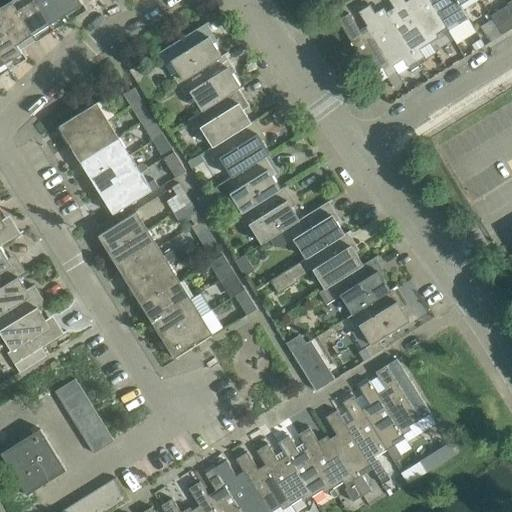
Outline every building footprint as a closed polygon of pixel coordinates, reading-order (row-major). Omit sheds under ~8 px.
[(34,33),(12,0),(11,0),(0,7),(0,18),(0,19),(18,43),(23,40),(27,47),(38,40),(34,33)] [(12,0),(34,33),(39,30),(43,37),(54,30),(50,23),(35,0),(12,0)] [(66,13),(58,0),(35,0),(50,23),(55,20),(60,27),(71,20),(66,13)] [(83,3),(81,0),(58,0),(66,13),(72,10),(76,16),(87,10),(83,3)] [(404,0),(388,0),(394,8),(386,13),(414,58),(416,61),(424,56),(420,49),(431,42),(405,1),(404,0)] [(436,34),(447,27),(430,0),(407,0),(405,1),(431,42),(439,37),(436,34)] [(430,0),(447,27),(458,43),(476,32),(468,19),(459,5),(455,0),(430,0)] [(406,63),(414,58),(386,13),(378,18),(369,4),(358,11),(366,25),(392,66),(403,59),(406,63)] [(491,15),(493,19),(499,29),(502,34),(511,28),(511,10),(508,5),(491,15)] [(348,13),(338,20),(371,74),(382,67),(388,76),(388,77),(396,72),(392,66),(366,25),(359,30),(348,13)] [(0,19),(0,52),(6,62),(12,59),(16,65),(27,59),(23,52),(23,51),(18,43),(0,19)] [(487,37),(499,29),(493,19),(481,27),(487,37)] [(208,21),(158,52),(165,64),(166,63),(171,60),(180,73),(174,77),(173,77),(177,83),(220,55),(212,42),(216,40),(205,24),(208,22),(208,21)] [(480,39),(472,44),(476,51),(484,45),(480,39)] [(202,110),(234,90),(239,86),(231,73),(235,71),(224,54),(227,52),(226,51),(220,55),(177,83),(184,94),(190,90),(202,110)] [(6,62),(0,52),(0,75),(11,69),(6,62)] [(416,62),(409,67),(414,74),(420,70),(416,62)] [(146,79),(137,65),(130,69),(139,83),(146,79)] [(388,76),(387,77),(394,88),(402,83),(396,73),(396,72),(388,77),(388,76)] [(124,93),(131,105),(141,99),(134,87),(124,93)] [(156,96),(152,89),(145,93),(149,100),(156,96)] [(234,90),(202,110),(188,119),(194,130),(201,126),(213,145),(249,122),(242,109),(245,107),(234,90)] [(139,117),(149,111),(141,99),(131,105),(139,117)] [(59,125),(70,144),(108,120),(96,102),(59,125)] [(257,119),(256,117),(249,122),(213,145),(206,149),(213,161),(220,157),(232,176),(264,156),(269,153),(261,140),(264,137),(254,121),(257,119)] [(81,161),(118,137),(108,120),(70,144),(81,161)] [(146,128),(153,140),(163,134),(156,122),(146,128)] [(163,134),(153,140),(164,157),(174,151),(163,134)] [(81,161),(91,178),(129,155),(118,137),(81,161)] [(163,158),(175,177),(186,170),(174,151),(164,157),(163,158)] [(102,196),(140,172),(148,167),(146,164),(141,163),(136,166),(129,155),(91,178),(89,180),(92,186),(95,184),(102,196)] [(232,176),(196,198),(203,209),(230,193),(242,212),(279,188),(272,176),(275,174),(264,156),(232,176)] [(140,172),(102,196),(99,197),(103,204),(106,202),(114,214),(150,191),(151,192),(159,187),(154,179),(147,183),(140,172)] [(286,184),(279,188),(242,212),(243,212),(236,216),(243,227),(249,223),(262,243),(281,231),(299,219),(291,207),(294,205),(284,188),(287,186),(286,184)] [(167,200),(175,212),(185,206),(177,194),(167,200)] [(281,231),(269,239),(274,248),(281,247),(288,242),(294,238),(306,257),(343,234),(335,221),(339,219),(329,203),(332,201),(331,199),(299,219),(281,231)] [(191,202),(185,206),(175,212),(182,224),(199,214),(191,202)] [(103,241),(110,253),(147,229),(136,211),(98,234),(99,235),(96,237),(100,243),(103,241)] [(1,220),(0,217),(0,245),(23,231),(22,230),(19,232),(9,215),(1,220)] [(203,243),(213,237),(202,219),(192,225),(203,243)] [(120,269),(120,270),(158,246),(147,229),(110,253),(120,269)] [(325,288),(362,264),(354,252),(358,250),(348,233),(351,231),(350,230),(343,234),(306,257),(306,258),(270,281),(278,293),(298,281),(297,279),(313,269),(325,288)] [(213,237),(203,243),(210,255),(220,248),(213,237)] [(124,275),(131,287),(169,264),(177,259),(172,250),(164,255),(158,246),(120,270),(120,269),(115,272),(117,276),(121,276),(124,275)] [(0,287),(18,277),(29,270),(28,269),(25,271),(14,254),(7,259),(0,247),(0,287)] [(220,280),(230,274),(234,271),(224,254),(209,263),(220,280)] [(245,254),(235,261),(244,276),(254,269),(245,254)] [(341,294),(353,313),(390,290),(382,277),(385,275),(375,258),(378,256),(377,255),(362,264),(325,288),(319,292),(326,304),(341,294)] [(135,293),(142,305),(180,281),(169,264),(131,287),(132,288),(129,290),(132,295),(135,293)] [(230,274),(220,280),(227,292),(237,286),(230,274)] [(26,289),(18,277),(0,287),(0,330),(38,307),(48,301),(47,300),(44,302),(33,285),(26,289)] [(142,305),(153,322),(190,299),(180,281),(142,305)] [(396,286),(390,290),(353,313),(347,317),(353,328),(360,324),(371,343),(365,347),(371,357),(385,348),(380,340),(409,321),(401,308),(404,306),(394,289),(397,287),(396,286)] [(249,313),(252,312),(257,308),(245,289),(237,294),(249,313)] [(157,328),(163,339),(201,316),(190,299),(153,322),(150,324),(154,330),(157,328)] [(45,320),(38,307),(0,330),(12,349),(7,352),(15,364),(20,372),(47,355),(42,347),(67,332),(66,330),(63,332),(53,315),(45,320)] [(201,316),(163,339),(164,340),(161,342),(164,347),(167,345),(175,358),(212,334),(201,316)] [(301,335),(287,344),(291,351),(306,343),(301,335)] [(306,343),(291,351),(316,390),(335,379),(311,340),(306,343)] [(409,425),(430,412),(397,358),(375,371),(386,389),(379,393),(404,433),(411,429),(409,425)] [(55,391),(61,402),(82,389),(75,378),(55,391)] [(370,379),(359,386),(363,394),(370,404),(362,408),(387,449),(395,461),(403,456),(393,440),(404,433),(379,393),(370,379)] [(61,402),(68,412),(88,399),(82,389),(61,402)] [(353,395),(342,402),(348,411),(353,419),(345,424),(374,469),(383,484),(391,479),(376,455),(387,449),(362,408),(353,395)] [(68,412),(74,422),(94,409),(88,399),(68,412)] [(74,422),(80,432),(101,419),(94,409),(74,422)] [(336,434),(329,439),(364,495),(372,490),(363,475),(374,469),(345,424),(337,410),(326,417),(336,434)] [(80,432),(87,442),(107,430),(101,419),(80,432)] [(309,427),(298,434),(307,448),(332,488),(343,481),(345,484),(347,487),(345,488),(353,502),(364,495),(329,439),(320,444),(309,427)] [(41,428),(1,453),(27,494),(66,470),(41,428)] [(107,430),(87,442),(93,453),(114,440),(107,430)] [(325,492),(332,488),(307,448),(299,453),(288,435),(277,442),(286,456),(311,496),(322,489),(325,492)] [(450,442),(435,451),(443,463),(457,454),(450,442)] [(304,501),(311,496),(286,456),(278,461),(267,443),(256,450),(265,464),(290,504),(302,497),(304,501)] [(435,451),(421,460),(428,472),(443,463),(435,451)] [(283,509),(290,504),(265,464),(257,469),(247,452),(236,459),(244,473),(268,511),(270,511),(281,506),(283,509)] [(268,511),(244,473),(237,477),(226,460),(215,467),(242,511),(268,511)] [(428,472),(421,460),(402,472),(409,484),(428,472)] [(242,511),(215,467),(205,473),(216,490),(209,495),(219,511),(242,511)] [(103,485),(116,505),(126,498),(114,478),(103,485)] [(200,505),(192,510),(193,511),(219,511),(209,495),(200,481),(189,488),(200,505)] [(105,511),(116,505),(103,485),(93,491),(105,511)] [(93,491),(83,497),(91,511),(104,511),(105,511),(93,491)] [(77,511),(91,511),(83,497),(72,504),(77,511)] [(173,498),(161,505),(165,511),(193,511),(192,510),(190,507),(181,511),(173,498)]
